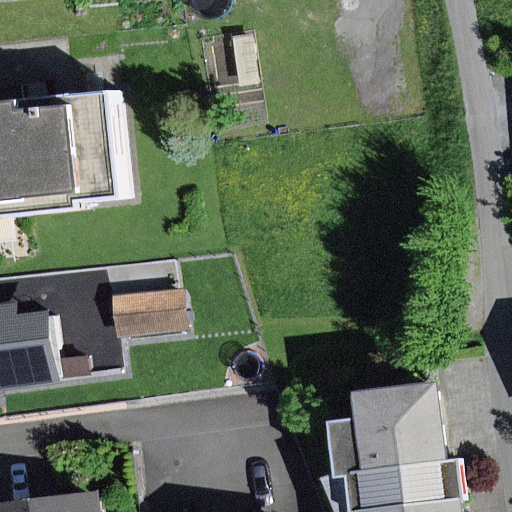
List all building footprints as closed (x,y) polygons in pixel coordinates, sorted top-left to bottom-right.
[(133,92),(0,105),(0,218),(103,208),(102,199),(144,195),(133,92)] [(201,278),(133,287),(139,335),(208,325),(201,278)] [(0,387),(50,382),(83,378),(75,306),(42,310),(41,300),(0,305),(0,387)] [(486,511),(469,368),(381,379),(397,511),(486,511)] [(119,511),(116,483),(0,498),(0,511),(119,511)]
